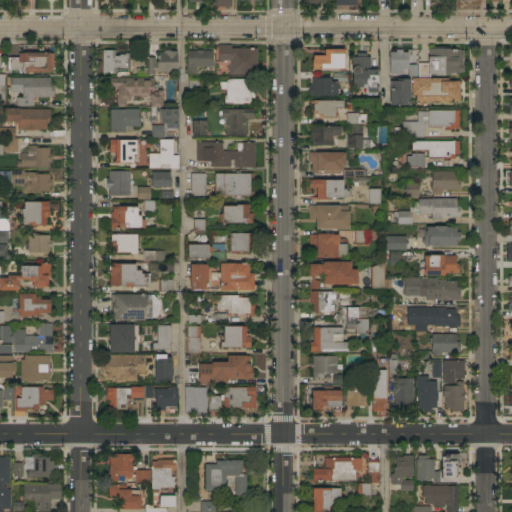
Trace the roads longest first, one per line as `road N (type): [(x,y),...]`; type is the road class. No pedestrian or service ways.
road 1 (residential): [(511,28),(0,29)]
road 2 (residential): [(80,511),(79,0)]
road 3 (tertiary): [(0,435),(511,435)]
road 4 (tertiary): [(285,435),(282,0)]
road 5 (residential): [(485,435),(487,28)]
